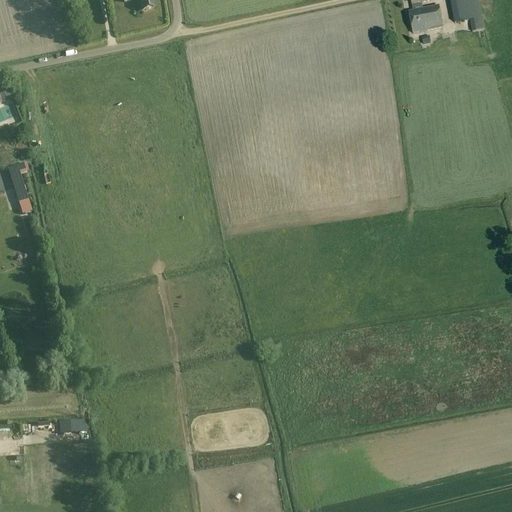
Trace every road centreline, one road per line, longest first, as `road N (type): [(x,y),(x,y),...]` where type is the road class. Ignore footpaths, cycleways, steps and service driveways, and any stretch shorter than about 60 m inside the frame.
road 1 (unclassified): [(0,75),(171,37),(179,21),(174,0)]
road 2 (unknown): [(171,37),(342,0)]
